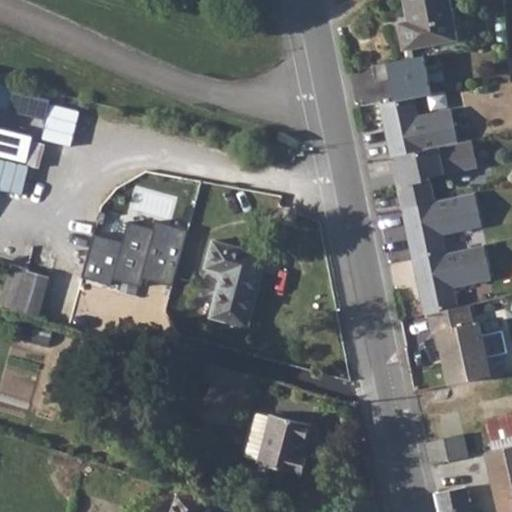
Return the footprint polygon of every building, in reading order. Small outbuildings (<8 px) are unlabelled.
[(458,37),(450,0),(405,0),(409,20),(400,22),(405,47),(458,37)] [(426,53),(374,63),(377,80),(392,77),(396,100),(415,96),(433,93),(426,53)] [(396,100),(381,102),(385,123),(390,126),(393,139),(389,140),(392,156),(459,142),(452,108),(419,115),(415,96),(396,100)] [(459,142),(392,156),(396,173),(400,172),(403,183),(398,184),(403,207),(436,200),(431,175),(478,165),(473,139),(459,142)] [(436,200),(403,207),(406,222),(410,222),(413,234),(410,239),(414,259),(447,252),(443,233),(482,225),(475,191),(436,200)] [(126,238),(97,232),(86,277),(116,284),(117,278),(145,285),(147,276),(178,283),(191,226),(159,219),(157,227),(130,221),(126,238)] [(215,301),(211,315),(247,325),(264,265),(266,254),(213,239),(206,266),(223,271),(215,301)] [(447,252),(414,259),(417,275),(421,274),(424,287),(421,291),(425,313),(431,312),(459,306),(454,285),(491,277),(484,244),(447,252)] [(11,263),(0,303),(0,306),(15,311),(28,267),(11,263)] [(440,330),(451,383),(492,374),(488,356),(509,351),(504,329),(483,333),(480,320),(474,322),(470,304),(459,306),(431,312),(435,331),(440,330)] [(251,375),(204,363),(199,379),(213,383),(208,400),(239,412),(251,375)] [(257,412),(253,424),(268,429),(271,416),(257,412)] [(260,460),(259,461),(260,461),(257,474),(260,479),(275,483),(281,480),(284,468),(302,473),(307,455),(303,453),(311,424),(272,414),(271,416),(268,429),(260,460)] [(511,414),(489,419),(495,448),(511,444),(511,414)] [(253,424),(245,456),(260,460),(268,429),(253,424)] [(425,440),(430,463),(470,454),(465,431),(425,440)] [(511,444),(495,448),(485,450),(499,509),(502,511),(504,511),(511,510),(511,444)] [(436,491),(440,511),(472,511),(466,484),(436,491)] [(178,493),(172,511),(205,511),(209,502),(178,493)]
